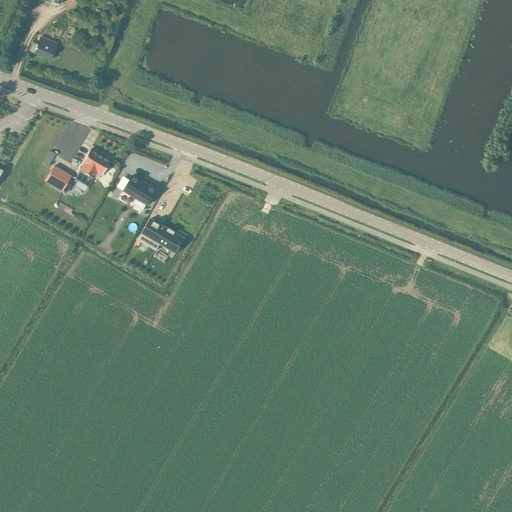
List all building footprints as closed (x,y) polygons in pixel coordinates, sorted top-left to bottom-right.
[(50,60),(57,42),(40,36),(33,53),(50,60)] [(79,170),(74,179),(87,186),(92,178),(96,172),(101,175),(109,161),(90,149),(81,163),(83,164),(79,170)] [(53,166),(44,181),(58,189),(61,191),(66,183),(70,176),(53,166)] [(133,175),(123,191),(147,205),(156,189),(133,175)] [(142,232),(138,240),(141,242),(148,246),(156,251),(160,244),(171,250),(180,236),(174,232),(175,231),(168,228),(162,225),(162,227),(151,220),(152,219),(151,218),(142,232)]
